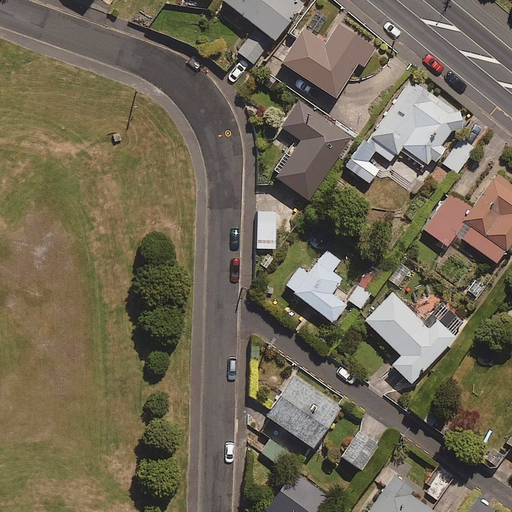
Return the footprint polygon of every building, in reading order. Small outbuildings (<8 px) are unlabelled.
[(298,2),(295,0),(222,0),(269,37),(298,2)] [(373,48),(335,22),(322,41),(299,26),(277,59),(331,96),(354,62),(361,66),(373,48)] [(268,44),(253,30),(236,49),(251,63),(268,44)] [(368,135),(393,153),(397,147),(423,165),(458,115),(407,79),(368,135)] [(350,136),(297,98),(278,124),(298,139),(272,175),(305,199),(350,136)] [(393,153),(368,135),(364,141),(360,138),(342,164),(366,181),(376,167),(364,159),(372,148),(388,160),(393,153)] [(471,146),(456,138),(442,164),(457,172),(471,146)] [(511,234),(511,183),(492,170),(467,205),(448,191),(422,229),(444,244),(452,232),(493,261),(511,234)] [(274,211),(255,211),(254,247),(273,247),(274,211)] [(338,260),(324,249),(307,270),(299,263),(283,284),(329,321),(343,303),(328,291),(339,277),(329,270),(338,260)] [(411,271),(400,263),(388,279),(399,287),(411,271)] [(367,292),(356,285),(346,300),(358,307),(367,292)] [(425,326),(389,290),(361,318),(398,353),(388,363),(407,381),(463,324),(445,306),(425,326)] [(337,405),(291,373),(256,422),(262,427),(269,418),(308,446),(337,405)] [(386,429),(368,415),(339,455),(357,468),(386,429)] [(289,455),(267,441),(260,453),(282,467),(289,455)] [(436,463),(424,479),(435,487),(428,497),(435,501),(453,475),(436,463)] [(316,511),(328,497),(290,469),(261,507),(267,511),(316,511)] [(409,487),(389,473),(361,511),(433,511),(406,492),(409,487)] [(493,511),(477,497),(464,510),(466,511),(493,511)]
